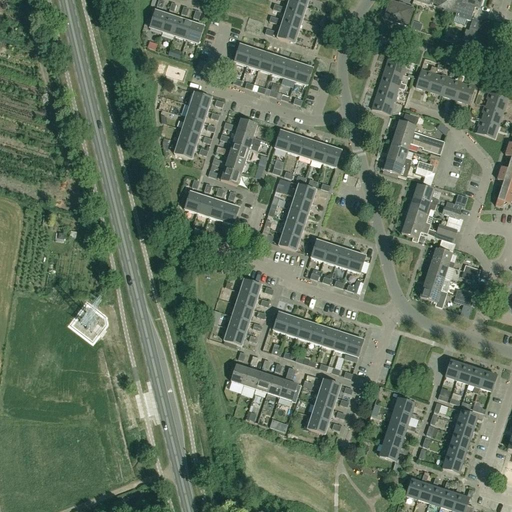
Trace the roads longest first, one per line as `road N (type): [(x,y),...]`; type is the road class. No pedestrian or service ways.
road 1 (primary): [(189,511),(65,0)]
road 2 (residential): [(391,317),(251,269),(241,252),(254,204)]
road 3 (residential): [(481,487),(411,466),(452,334)]
road 4 (residential): [(405,309),(394,293),(349,116)]
road 5 (residential): [(315,120),(208,87),(225,26)]
road 6 (residential): [(471,226),(486,179),(483,159),(445,119),(406,106)]
road 7 (residential): [(391,317),(345,448)]
road 8 (residential): [(349,116),(336,59),(362,0)]
